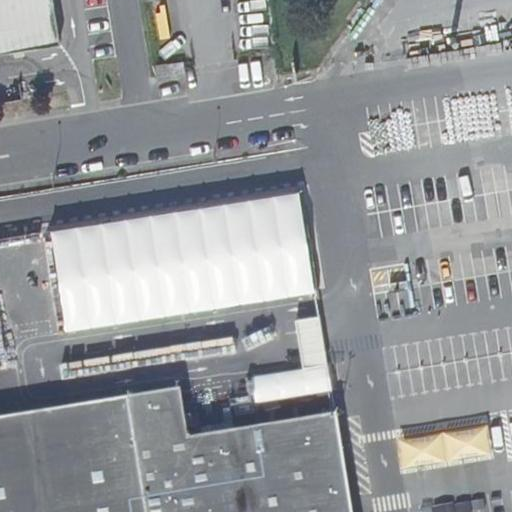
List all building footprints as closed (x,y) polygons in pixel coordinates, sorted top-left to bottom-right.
[(0,0),(0,53),(59,44),(52,0),(0,0)] [(158,75),(184,71),(182,60),(156,64),(158,75)] [(303,368),(328,367),(327,320),(302,321),(303,368)] [(271,340),(275,363),(303,358),(299,335),(271,340)] [(0,511),(352,511),(337,416),(189,436),(182,390),(0,418),(0,511)] [(488,419),(396,433),(402,468),(493,455),(488,419)]
